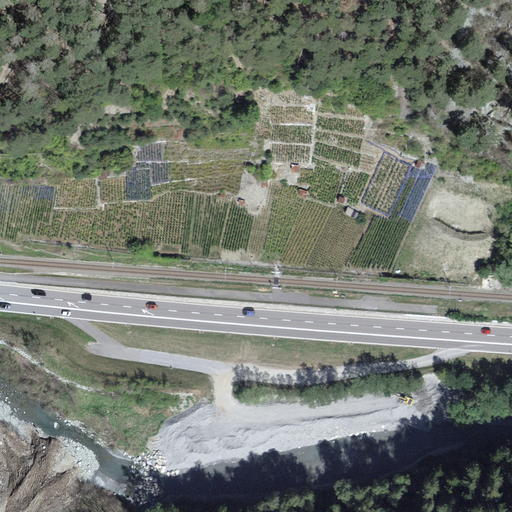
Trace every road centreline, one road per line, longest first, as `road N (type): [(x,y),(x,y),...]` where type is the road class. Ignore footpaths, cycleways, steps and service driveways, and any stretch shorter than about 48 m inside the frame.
road 1 (primary): [(0,299),(321,327)]
road 2 (primary): [(511,341),(321,327)]
